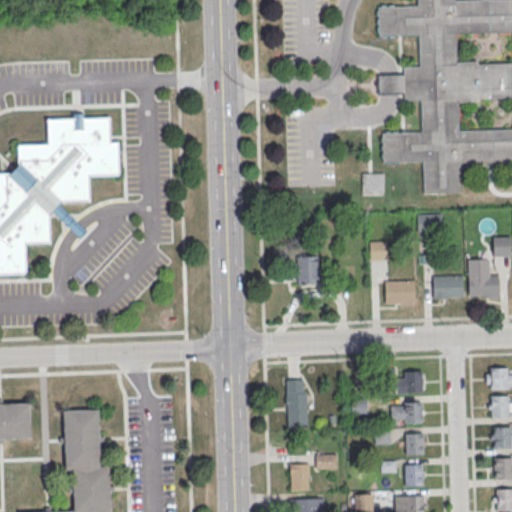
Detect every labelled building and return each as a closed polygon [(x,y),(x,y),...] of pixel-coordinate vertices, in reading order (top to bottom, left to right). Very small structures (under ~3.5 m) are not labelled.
[(511,174),(511,0),(414,0),(414,1),(379,10),(376,31),(420,39),(415,67),(379,77),(376,92),(423,100),(418,127),(383,137),(380,157),(418,163),(425,188),(457,194),(462,167),(511,174)] [(0,273),(25,273),(25,243),(49,243),(49,226),(74,225),(73,201),(89,201),(88,175),(118,174),(117,141),(109,142),(108,117),(82,118),(82,113),(72,113),(72,118),(46,119),(47,143),(16,144),(16,172),(0,172),(0,273)] [(382,193),(382,172),(361,172),(361,193),(382,193)] [(492,255),(509,255),(509,236),(492,236),(492,255)] [(369,240),(369,259),(386,259),(386,240),(369,240)] [(317,255),(294,255),(294,285),(317,285),(317,255)] [(467,258),(467,297),(497,296),(497,272),(488,272),(488,258),(467,258)] [(432,275),(432,298),(462,297),(462,275),(432,275)] [(413,280),(383,280),(383,302),(413,302),(413,280)] [(489,369),(506,369),(507,390),(489,391),(489,369)] [(404,373),(421,372),(422,394),(404,394),(404,373)] [(305,427),(305,378),(285,378),(285,427),(305,427)] [(489,398),(507,397),(507,419),(490,419),(489,398)] [(366,399),(350,398),(350,413),(366,414),(366,399)] [(0,404),(27,404),(28,441),(0,441),(0,404)] [(403,404),(421,404),(421,425),(404,425),(403,404)] [(72,511),(70,471),(63,472),(61,413),(96,412),(98,467),(108,467),(108,511),(72,511)] [(491,429),(509,428),(509,450),(492,450),(491,429)] [(376,430),(376,443),(388,442),(388,430),(376,430)] [(405,435),(422,435),(423,456),(406,456),(405,435)] [(336,453),(314,453),(314,468),(336,468),(336,453)] [(493,460),(510,459),(511,481),(493,481),(493,460)] [(289,489),(308,489),(308,463),(289,463),(289,489)] [(404,466),(422,465),(422,487),(405,487),(404,466)] [(496,511),(495,491),(511,490),(511,511),(496,511)] [(405,511),(405,497),(422,497),(422,511),(405,511)] [(288,511),(288,500),(322,499),(322,511),(288,511)]
